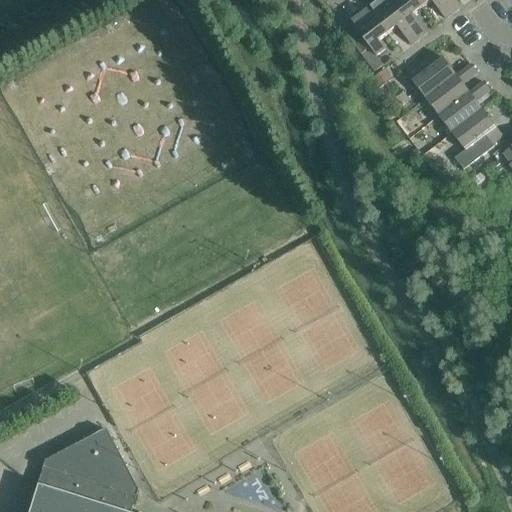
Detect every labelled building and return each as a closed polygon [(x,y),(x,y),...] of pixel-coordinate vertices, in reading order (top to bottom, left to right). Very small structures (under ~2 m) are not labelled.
[(389,0),(377,0),(368,8),(389,35),(398,28),(412,46),(419,40),(389,0)] [(416,0),(389,0),(419,40),(427,34),(414,16),(423,9),(416,0)] [(443,0),(416,0),(423,9),(432,2),(446,20),(454,14),(443,0)] [(443,0),(454,14),(462,7),(455,0),(443,0)] [(389,35),(368,8),(350,21),(353,25),(344,32),(362,55),(371,49),(377,57),(386,51),(379,42),(389,35)] [(407,74),(427,100),(457,77),(444,59),(424,74),(418,65),(407,74)] [(427,100),(440,117),(470,94),(464,85),(478,74),(472,66),(457,77),(427,100)] [(373,80),(380,90),(393,80),(386,71),(373,80)] [(440,117),(453,134),(484,111),(477,103),(491,92),(485,83),(470,94),(440,117)] [(484,111),(453,134),(467,152),(487,137),(493,146),(504,137),(484,111)] [(122,463),(104,428),(69,446),(71,451),(41,467),(34,489),(27,511),(128,511),(133,496),(117,465),(122,463)]
